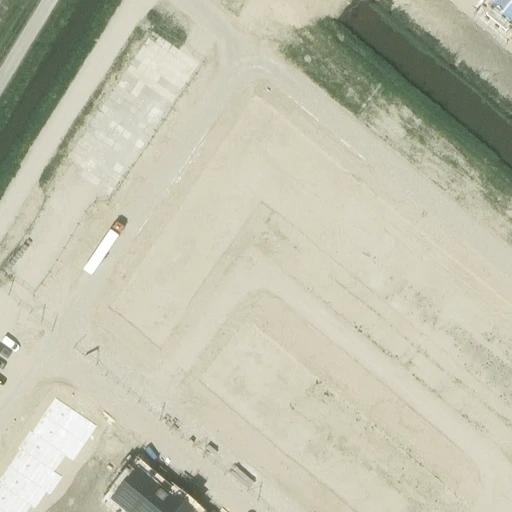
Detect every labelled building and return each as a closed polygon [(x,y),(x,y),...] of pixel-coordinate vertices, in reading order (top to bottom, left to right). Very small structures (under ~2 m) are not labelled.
[(511,0),(479,0),(473,7),(484,16),(505,34),(511,25),(511,0)] [(194,195),(188,205),(240,240),(246,230),(228,218),(286,131),(249,106),(190,193),(194,195)] [(294,154),(287,163),(294,168),(300,158),(294,154)] [(287,163),(280,173),(287,178),(294,168),(287,163)] [(310,179),(295,197),(304,205),(310,198),(327,212),(354,180),(353,180),(352,182),(335,168),(319,186),(310,179)] [(354,180),(327,212),(344,226),(370,194),(354,180)] [(370,194),(344,226),(360,240),(387,208),(386,208),(385,209),(369,196),(371,195),(370,194)] [(265,196),(258,206),(265,210),(271,200),(265,196)] [(258,206),(252,215),(258,220),(265,210),(258,206)] [(387,208),(360,240),(377,254),(403,222),(387,208)] [(174,217),(115,303),(153,329),(211,242),(229,255),(236,245),(185,210),(178,220),(174,217)] [(403,222),(377,254),(394,268),(419,237),(402,224),(404,222),(403,222)] [(295,233),(290,239),(299,246),(304,240),(295,233)] [(419,237),(394,268),(410,281),(437,249),(436,249),(435,251),(419,237)] [(304,240),(299,246),(308,254),(313,248),(304,240)] [(437,249),(410,281),(427,295),(453,263),(437,249)] [(328,260),(323,267),(332,274),(337,268),(328,260)] [(453,263),(427,295),(444,310),(469,280),(452,265),(454,264),(453,263)] [(218,265),(211,275),(218,279),(225,270),(218,265)] [(337,268),(332,274),(341,282),(346,275),(337,268)] [(211,275),(205,285),(211,289),(218,279),(211,275)] [(361,288),(356,294),(365,302),(370,296),(361,288)] [(481,290),(457,320),(474,334),(501,302),(498,304),(481,290)] [(370,296),(365,302),(374,309),(379,303),(370,296)] [(511,311),(501,302),(474,334),(475,334),(490,347),(490,348),(511,322),(511,311)] [(189,308),(182,317),(189,322),(196,312),(189,308)] [(394,316),(389,322),(398,329),(403,323),(394,316)] [(182,317),(176,327),(183,332),(189,322),(182,317)] [(261,319),(256,325),(265,333),(270,327),(261,319)] [(511,322),(490,348),(507,362),(511,356),(511,322)] [(403,323),(398,329),(407,337),(412,331),(403,323)] [(277,333),(272,339),(282,347),(287,341),(277,333)] [(287,341),(282,347),(290,354),(296,348),(287,341)] [(225,347),(200,377),(217,391),(242,361),(225,347)] [(441,355),(436,361),(445,369),(451,362),(441,355)] [(242,361),(217,391),(233,405),(258,375),(242,361)] [(311,361),(306,367),(315,374),(320,368),(311,361)] [(451,362),(445,369),(455,376),(460,370),(451,362)] [(320,368),(315,374),(324,382),(329,376),(320,368)] [(258,375),(233,405),(249,418),(248,420),(275,389),(258,375)] [(475,383),(470,389),(479,396),(484,390),(475,383)] [(275,389),(248,420),(265,434),(291,402),(275,389)] [(484,390),(479,396),(488,404),(493,398),(484,390)] [(54,397),(42,415),(84,443),(96,425),(54,397)] [(291,402),(265,434),(265,435),(267,433),(283,446),(309,417),(291,402)] [(364,405),(359,411),(368,419),(373,412),(364,405)] [(511,413),(508,410),(503,416),(511,424),(511,423),(511,413)] [(373,412),(368,419),(377,426),(382,420),(373,412)] [(29,430),(29,431),(72,460),(84,443),(42,415),(31,431),(29,430)] [(29,431),(17,447),(61,477),(61,476),(53,471),(64,455),(72,460),(29,431)] [(328,432),(303,462),(320,477),(345,447),(328,432)] [(397,432),(392,439),(401,446),(406,440),(397,432)] [(406,440),(401,446),(410,454),(415,448),(406,440)] [(107,445),(101,455),(107,459),(114,450),(107,445)] [(19,450),(8,466),(49,494),(61,477),(17,447),(17,448),(19,450)] [(345,447),(320,477),(336,490),(361,460),(345,447)] [(101,455),(94,464),(101,469),(107,459),(101,455)] [(361,460),(336,490),(352,504),(351,506),(378,474),(361,460)] [(430,460),(425,466),(434,474),(439,468),(430,460)] [(0,485),(30,506),(34,508),(45,491),(49,494),(8,466),(0,477),(0,485)] [(439,468),(434,474),(443,481),(449,475),(439,468)] [(137,470),(112,501),(124,511),(133,511),(156,486),(137,470)] [(378,474),(351,506),(358,511),(374,511),(394,488),(378,474)] [(84,479),(78,488),(85,493),(91,483),(84,479)] [(456,481),(451,488),(460,495),(465,489),(456,481)] [(0,485),(0,509),(4,511),(25,511),(30,506),(0,485)] [(156,486),(133,511),(163,511),(175,498),(174,498),(172,499),(156,486)] [(78,488),(71,498),(78,502),(85,493),(78,488)] [(394,488),(374,511),(402,511),(411,502),(394,488)] [(191,511),(175,498),(163,511),(191,511)] [(423,511),(411,502),(402,511),(423,511)]
